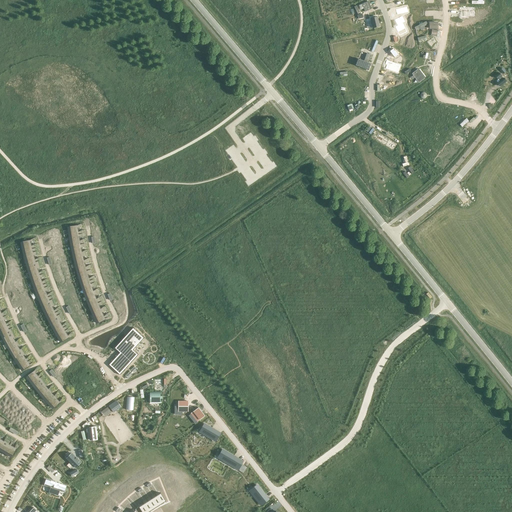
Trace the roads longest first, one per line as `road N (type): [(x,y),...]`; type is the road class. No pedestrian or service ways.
road 1 (residential): [(276,494),(179,372),(166,368),(85,416),(51,448),(9,511)]
road 2 (residential): [(447,303),(382,361),(348,439),(276,494)]
road 3 (tertiary): [(318,147),(191,0)]
road 4 (residential): [(318,147),(369,109),(388,34),(378,0)]
road 5 (residential): [(445,0),(437,94),(491,121)]
